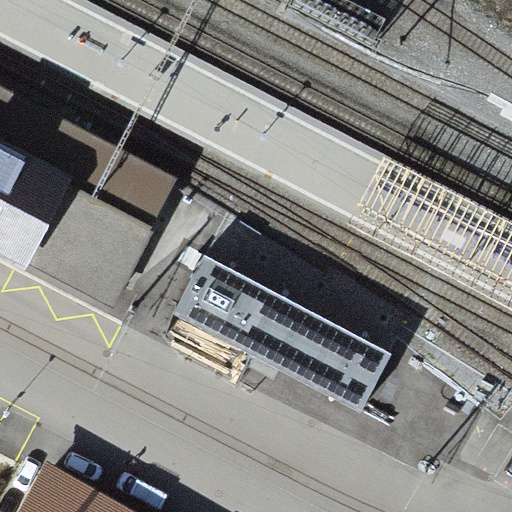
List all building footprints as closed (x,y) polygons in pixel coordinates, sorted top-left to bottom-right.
[(65,194),(145,236),(175,180),(0,87),(0,141),(72,179),(65,194)] [(0,255),(26,269),(28,263),(109,305),(145,236),(65,194),(72,179),(0,141),(0,255)] [(511,229),(382,161),(351,220),(511,303),(511,229)] [(316,294),(292,339),(357,374),(382,329),(316,294)] [(143,511),(46,459),(16,511),(143,511)]
